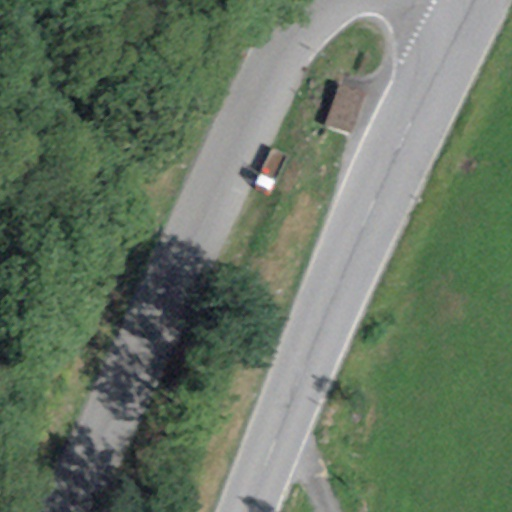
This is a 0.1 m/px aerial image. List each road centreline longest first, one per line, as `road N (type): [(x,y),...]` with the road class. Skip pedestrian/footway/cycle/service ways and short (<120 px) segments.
road 1 (unclassified): [(316,0),(221,163),(63,511)]
road 2 (tertiary): [(246,511),(302,366),(475,0)]
